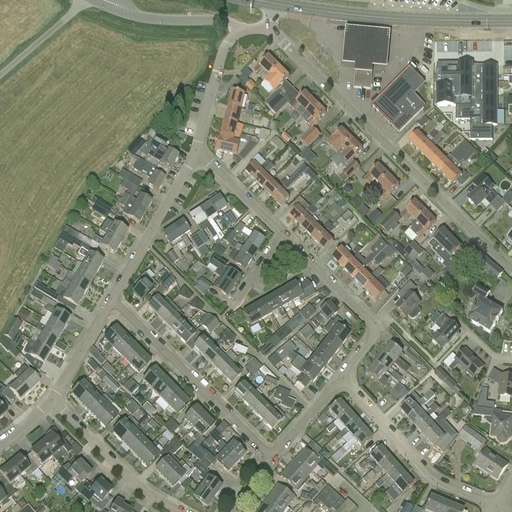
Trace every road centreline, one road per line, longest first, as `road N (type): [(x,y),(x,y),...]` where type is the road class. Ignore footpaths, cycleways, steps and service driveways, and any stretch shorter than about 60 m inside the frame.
road 1 (residential): [(268,28),(511,269)]
road 2 (primary): [(511,22),(273,3)]
road 3 (residential): [(267,457),(113,299)]
road 4 (residential): [(494,506),(433,479),(339,376)]
road 5 (residential): [(339,376),(378,328),(284,231)]
road 6 (residential): [(113,299),(197,148)]
road 7 (residential): [(179,511),(127,475),(52,399)]
road 8 (residential): [(197,148),(224,51),(241,29)]
road 9 (unclassified): [(241,29),(116,11)]
road 10 (residential): [(284,231),(197,148)]
